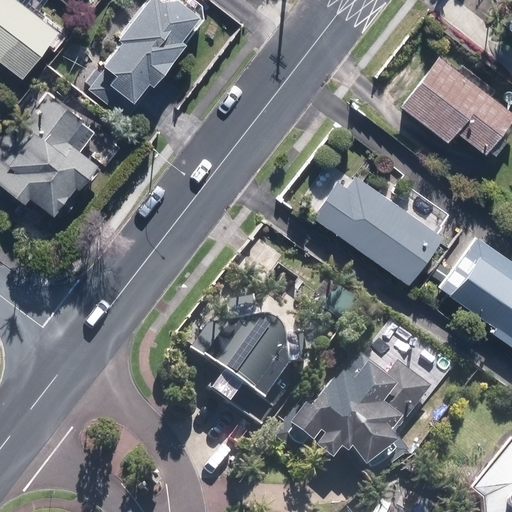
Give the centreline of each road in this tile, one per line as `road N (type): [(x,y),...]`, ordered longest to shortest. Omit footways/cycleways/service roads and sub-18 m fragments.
road 1 (tertiary): [(345,0),(73,352)]
road 2 (residential): [(73,352),(135,411),(177,478),(180,511)]
road 3 (residential): [(125,511),(20,424)]
